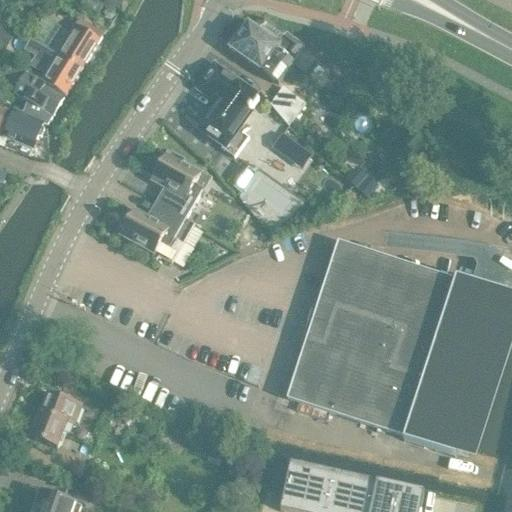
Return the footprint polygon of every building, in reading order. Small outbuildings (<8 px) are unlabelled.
[(104,0),(105,0),(106,1),(107,2),(107,3),(108,3),(108,4),(109,4),(112,6),(113,7),(114,8),(115,8),(116,8),(117,9),(118,9),(119,9),(122,2),(122,1),(121,0),(104,0)] [(56,26),(43,48),(82,72),(104,35),(79,20),(70,35),(56,26)] [(249,25),(245,31),(292,67),(305,50),(268,23),(260,33),(249,25)] [(292,67),(245,31),(240,37),(238,35),(230,46),(233,48),(231,50),(279,85),(292,67)] [(43,48),(31,41),(25,52),(36,59),(31,67),(45,76),(42,82),(67,97),(82,72),(43,48)] [(251,111),(258,100),(255,98),(256,96),(216,66),(199,90),(220,106),(203,129),(225,146),(222,150),(236,159),(251,139),(240,131),(253,113),(251,111)] [(27,103),(22,117),(44,126),(48,128),(64,100),(26,78),(29,74),(19,68),(5,90),(27,103)] [(289,129),(306,106),(283,89),(270,106),(289,129)] [(22,117),(0,108),(0,139),(33,152),(38,140),(42,139),(44,134),(43,128),(44,126),(22,117)] [(157,205),(186,222),(202,193),(194,188),(200,178),(181,168),(184,163),(172,156),(169,161),(166,159),(152,182),(166,189),(157,205)] [(186,222),(157,205),(147,221),(134,213),(131,219),(127,217),(120,229),(124,231),(121,237),(172,266),(194,227),(186,222)] [(299,367),(289,400),(404,437),(403,442),(454,458),(507,297),(455,280),(454,285),(338,247),(299,367)] [(74,429),(82,410),(49,396),(31,440),(56,451),(67,426),(74,429)] [(290,466),(280,511),(420,511),(424,496),(424,495),(290,466)] [(30,511),(80,511),(81,511),(37,495),(30,511)]
